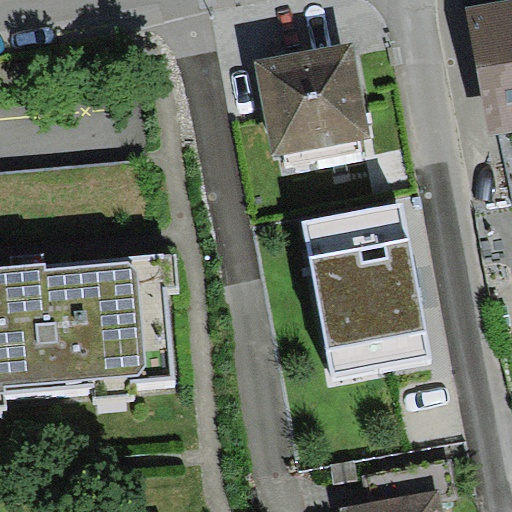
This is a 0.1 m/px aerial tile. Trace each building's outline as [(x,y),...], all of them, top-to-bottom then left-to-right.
[(511,0),(488,0),(465,5),(493,111),(511,106),(511,0)] [(351,49),(256,66),(273,165),(368,148),(351,49)] [(400,205),(297,225),(330,379),(428,358),(400,205)] [(0,413),(4,413),(3,400),(96,393),(97,406),(131,403),(129,386),(170,383),(164,296),(178,295),(176,263),(0,275),(0,413)] [(391,489),(348,490),(351,511),(455,511),(446,446),(391,450),(391,489)]
